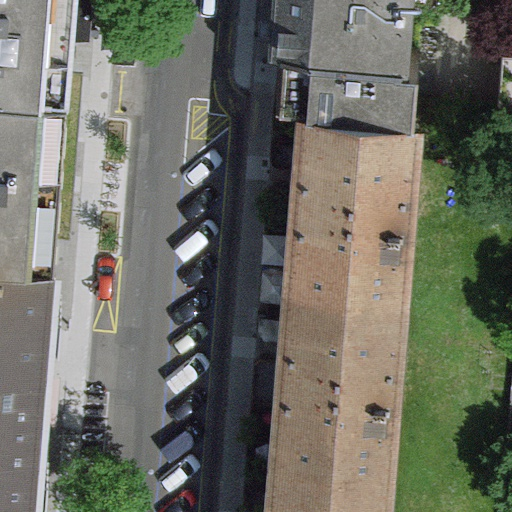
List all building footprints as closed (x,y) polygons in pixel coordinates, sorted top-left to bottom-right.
[(0,0),(0,61),(67,66),(73,0),(0,0)] [(285,0),(282,34),(405,45),(408,0),(285,0)] [(405,45),(282,34),(281,74),(280,87),(307,89),(417,97),(421,46),(405,45)] [(511,45),(505,45),(501,104),(511,104),(511,45)] [(0,225),(55,230),(67,66),(0,61),(0,225)] [(417,97),(307,89),(295,262),(403,271),(417,97)] [(31,511),(55,230),(0,225),(0,511),(31,511)] [(403,271),(295,262),(281,434),(386,443),(403,271)] [(381,511),(386,443),(281,434),(274,511),(381,511)]
